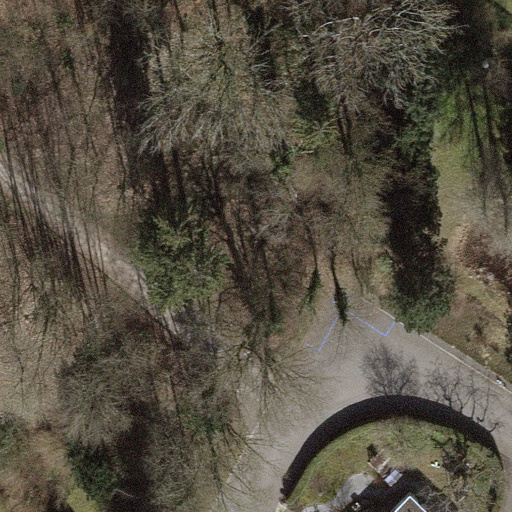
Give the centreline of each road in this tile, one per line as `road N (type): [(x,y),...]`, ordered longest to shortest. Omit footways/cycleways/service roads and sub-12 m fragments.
road 1 (track): [(0,157),(138,263),(291,440)]
road 2 (residential): [(253,511),(291,440),(345,370),(392,370),(511,442)]
